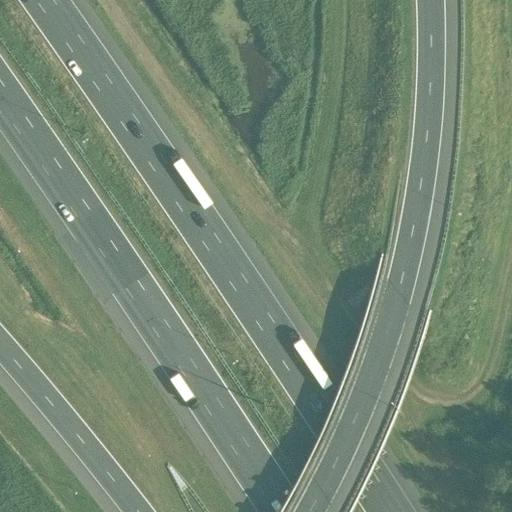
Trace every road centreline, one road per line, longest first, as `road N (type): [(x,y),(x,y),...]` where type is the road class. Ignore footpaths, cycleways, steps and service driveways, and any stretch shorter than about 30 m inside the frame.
road 1 (motorway): [(386,511),(39,0)]
road 2 (motorway): [(313,511),(404,297),(420,183),(425,0)]
road 3 (motorway): [(0,103),(276,511)]
road 4 (motorway): [(0,353),(129,511)]
